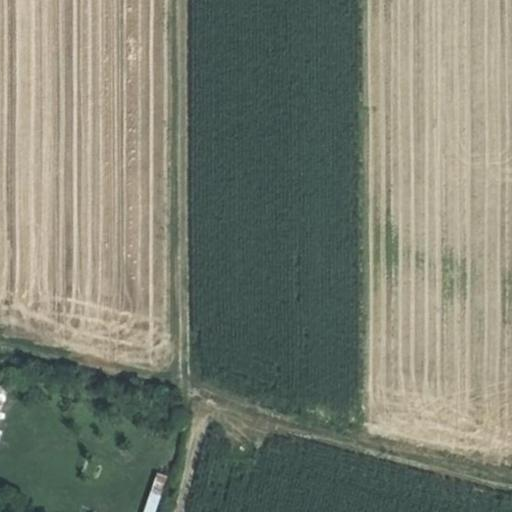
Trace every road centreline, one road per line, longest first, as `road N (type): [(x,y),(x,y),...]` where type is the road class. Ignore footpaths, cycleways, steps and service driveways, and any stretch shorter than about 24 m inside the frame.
road 1 (track): [(0,343),(511,480)]
road 2 (track): [(183,0),(181,390)]
